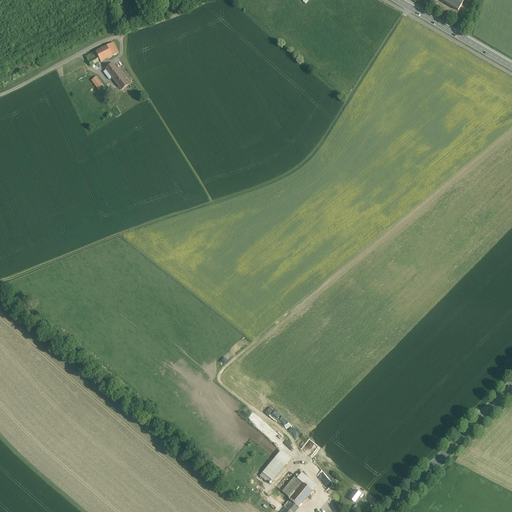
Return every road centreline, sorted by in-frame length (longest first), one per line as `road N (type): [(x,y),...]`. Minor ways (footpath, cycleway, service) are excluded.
road 1 (track): [(0,282),(305,163),(407,6)]
road 2 (track): [(214,0),(109,40),(0,95)]
road 3 (primary): [(511,385),(388,511)]
road 4 (secondary): [(511,67),(397,0)]
